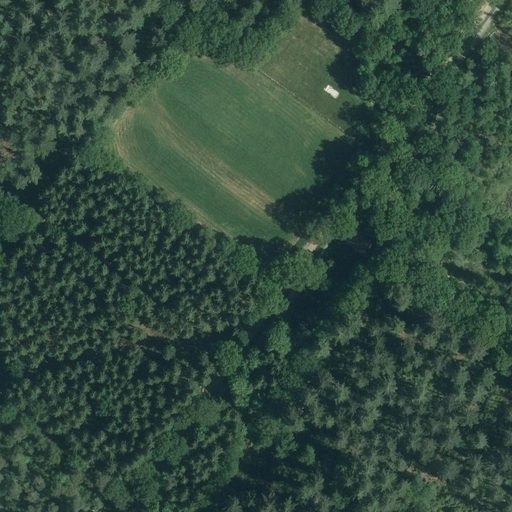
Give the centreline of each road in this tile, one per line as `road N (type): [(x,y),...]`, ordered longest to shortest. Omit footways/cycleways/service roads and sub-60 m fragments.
road 1 (track): [(121,511),(489,0)]
road 2 (track): [(208,390),(379,511)]
